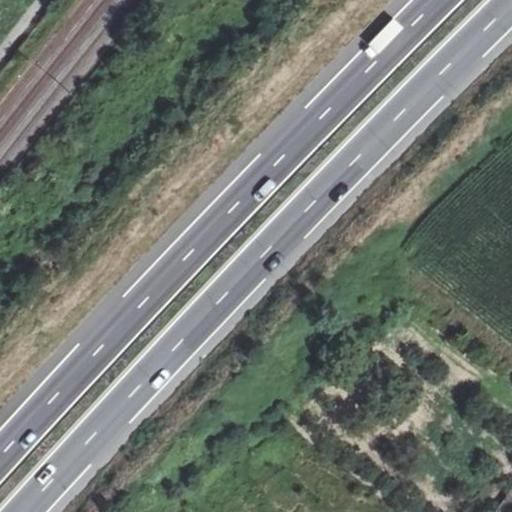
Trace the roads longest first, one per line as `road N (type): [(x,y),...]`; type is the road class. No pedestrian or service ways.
road 1 (trunk): [(25,511),(511,5)]
road 2 (trunk): [(436,0),(0,455)]
